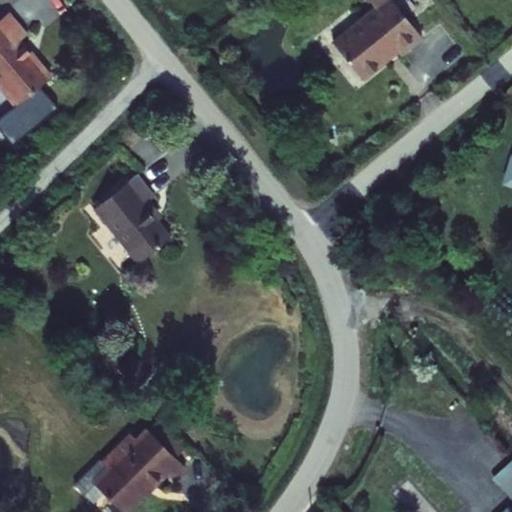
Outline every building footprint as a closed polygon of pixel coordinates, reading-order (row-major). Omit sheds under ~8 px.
[(402,54),(423,38),(393,0),(372,0),(375,3),(331,37),(363,79),(399,51),(402,54)] [(0,90),(13,106),(53,74),(22,37),(29,32),(9,8),(0,15),(0,90)] [(92,233),(122,270),(135,260),(138,262),(173,234),(159,218),(164,214),(150,198),(156,194),(138,171),(93,208),(105,223),(92,233)] [(94,479),(125,511),(126,511),(169,472),(176,479),(188,469),(148,427),(136,438),(129,431),(102,457),(109,464),(94,479)] [(511,461),(495,477),(511,496),(511,461)]
